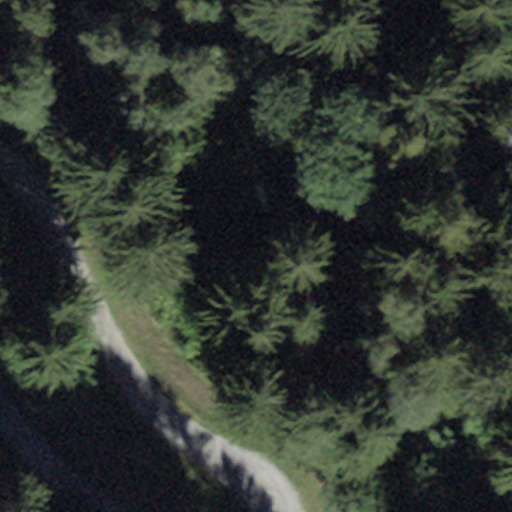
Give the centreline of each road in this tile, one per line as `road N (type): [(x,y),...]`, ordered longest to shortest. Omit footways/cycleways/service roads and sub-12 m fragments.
road 1 (track): [(0,149),(66,236),(131,374),(171,425),(268,486),(279,511)]
road 2 (track): [(108,511),(76,492),(0,413)]
